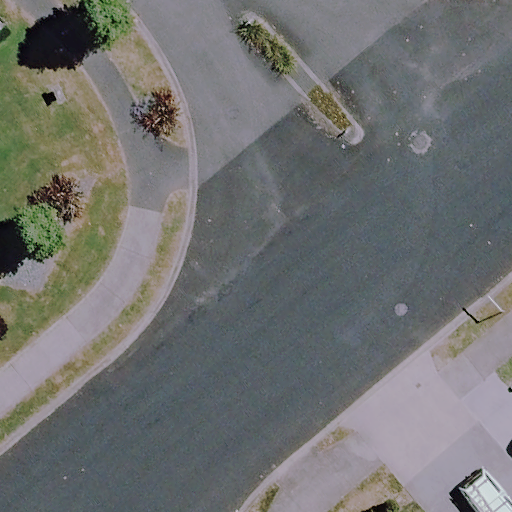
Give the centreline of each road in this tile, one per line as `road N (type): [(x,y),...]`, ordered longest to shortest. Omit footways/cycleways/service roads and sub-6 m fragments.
road 1 (tertiary): [(428,220),(96,511)]
road 2 (residential): [(428,220),(252,0)]
